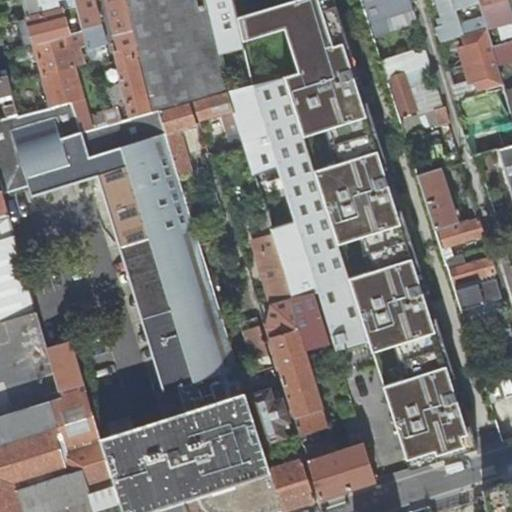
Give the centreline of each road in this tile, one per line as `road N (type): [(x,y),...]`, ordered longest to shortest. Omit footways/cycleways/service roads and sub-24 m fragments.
road 1 (residential): [(419,0),(511,307)]
road 2 (residential): [(348,511),(511,461)]
